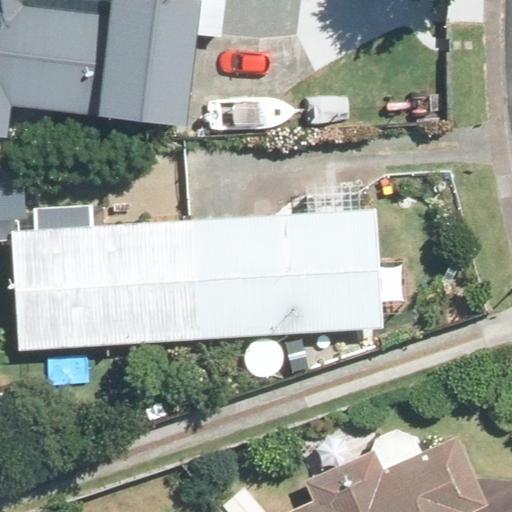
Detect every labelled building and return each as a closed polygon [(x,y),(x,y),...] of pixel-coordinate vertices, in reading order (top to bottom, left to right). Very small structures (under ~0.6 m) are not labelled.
[(0,0),(0,126),(15,129),(19,102),(109,113),(110,104),(197,113),(209,0),(120,0),(120,11),(27,0),(0,0)] [(319,207),(17,225),(23,345),(390,322),(382,202),(358,204),(357,179),(317,181),(319,207)] [(173,379),(144,387),(153,417),(182,407),(173,379)] [(309,476),(319,495),(283,511),(473,511),(471,505),(491,497),(462,431),(388,464),(379,444),(309,476)] [(225,502),(234,511),(270,511),(246,483),(225,502)]
